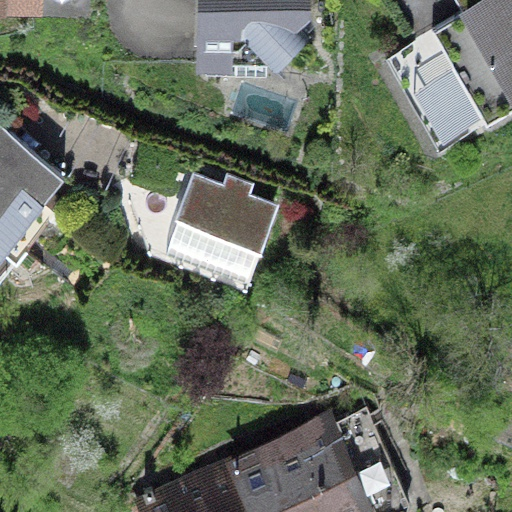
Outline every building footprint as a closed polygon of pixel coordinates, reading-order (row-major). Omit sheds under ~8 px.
[(199,0),(199,44),(234,45),(244,35),(271,64),(304,33),(290,19),(300,9),(299,0),(199,0)] [(502,0),(479,0),(427,30),(381,58),(434,151),(511,107),(511,13),(511,14),(502,0)] [(0,208),(10,196),(29,212),(59,176),(0,126),(0,208)] [(221,186),(191,174),(161,252),(240,282),(269,204),(242,194),(245,184),(224,176),(221,186)] [(397,511),(400,511),(403,501),(361,406),(230,465),(229,462),(135,499),(140,511),(397,511)]
